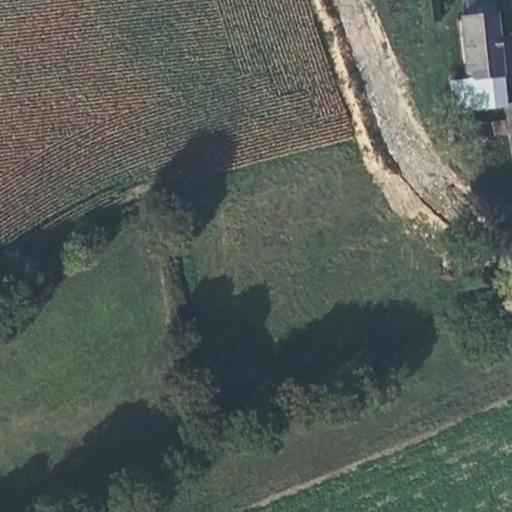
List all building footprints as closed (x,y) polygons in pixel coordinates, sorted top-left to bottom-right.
[(493,2),(468,4),(469,19),(458,20),(464,80),(464,84),(501,79),(493,2)] [(446,21),(458,20),(469,19),(468,4),(445,10),(446,21)] [(453,112),(503,107),(503,105),(501,79),(464,84),(464,80),(450,82),(453,112)] [(511,103),(503,105),(503,107),(507,128),(508,141),(511,165),(511,103)] [(496,142),(508,141),(507,128),(495,129),(496,142)] [(485,146),(484,130),(451,132),(452,148),(485,146)]
